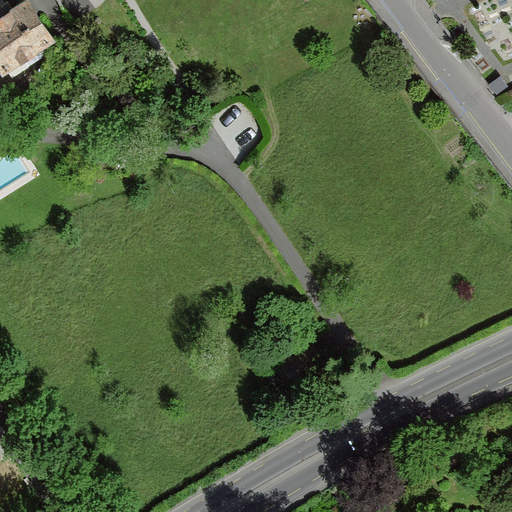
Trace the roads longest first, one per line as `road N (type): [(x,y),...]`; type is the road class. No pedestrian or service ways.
road 1 (secondary): [(511,344),(196,511)]
road 2 (secondary): [(251,511),(402,423),(511,372)]
road 3 (residential): [(396,0),(511,151)]
